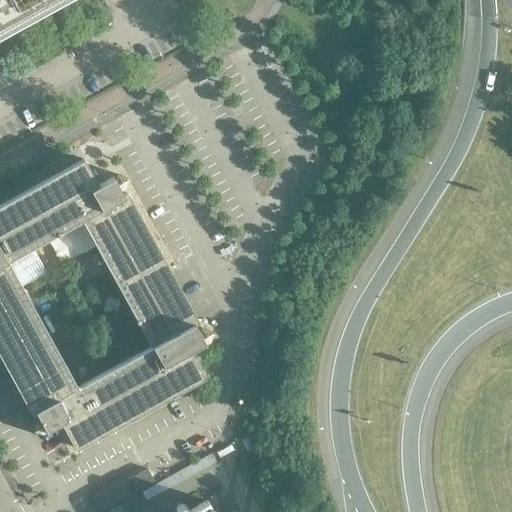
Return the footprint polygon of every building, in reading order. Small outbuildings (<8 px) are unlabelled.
[(0,0),(0,32),(58,0),(0,0)] [(80,161),(18,196),(44,242),(81,221),(115,284),(162,258),(127,196),(126,195),(123,197),(119,191),(122,189),(125,180),(116,176),(112,179),(112,178),(97,186),(84,163),(83,161),(82,161),(80,161)] [(0,347),(42,324),(7,262),(44,242),(18,196),(0,205),(0,347)] [(113,367),(140,414),(202,380),(203,379),(203,378),(202,377),(189,352),(204,344),(207,342),(211,334),(201,330),(198,331),(195,326),(197,325),(197,324),(197,323),(196,321),(162,258),(115,284),(150,346),(113,367)] [(72,447),(76,449),(140,414),(113,367),(76,387),(42,324),(0,347),(0,360),(29,414),(32,416),(34,414),(38,419),(33,421),(31,431),(40,434),(44,431),(44,432),(59,424),(72,447)] [(147,469),(144,471),(129,479),(135,491),(154,481),(147,469)] [(90,494),(99,511),(103,511),(135,495),(124,475),(90,494)] [(137,495),(106,511),(135,511),(144,507),(137,495)] [(212,511),(206,500),(188,511),(185,506),(184,506),(182,505),(181,505),(180,505),(178,506),(177,506),(176,508),(175,509),(175,511),(174,511),(212,511)]
